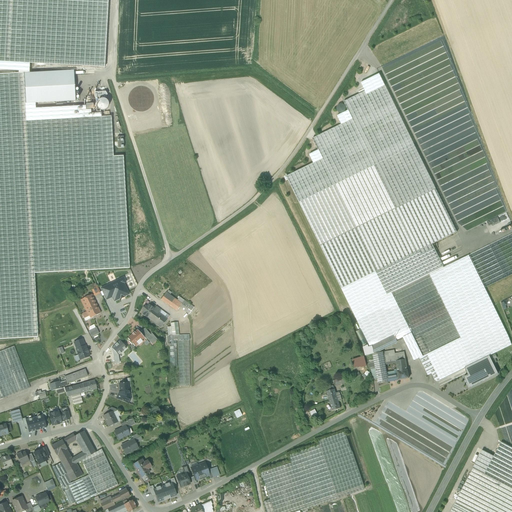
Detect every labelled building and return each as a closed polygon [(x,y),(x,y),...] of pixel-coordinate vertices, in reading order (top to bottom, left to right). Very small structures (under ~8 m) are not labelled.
[(0,0),(0,70),(19,71),(18,73),(24,73),(24,74),(29,73),(29,64),(104,68),(107,0),(0,0)] [(29,73),(24,74),(26,104),(35,103),(75,101),(74,71),(29,73)] [(85,110),(85,106),(35,109),(35,103),(26,104),(24,74),(24,73),(18,73),(0,74),(0,339),(38,338),(34,274),(129,269),(123,156),(113,156),(111,117),(101,117),(101,113),(91,114),(90,110),(85,110)] [(313,164),(286,177),(343,288),(377,271),(431,244),(458,231),(380,74),(361,83),(365,92),(344,102),(347,111),(337,116),(341,125),(313,139),(318,151),(309,155),(313,164)] [(101,99),(100,100),(99,100),(98,101),(97,102),(97,104),(96,105),(97,106),(97,107),(98,109),(99,109),(100,110),(101,111),(102,111),(104,111),(105,110),(106,109),(107,108),(108,107),(108,106),(108,105),(108,103),(108,102),(107,101),(106,100),(105,99),(104,99),(102,99),(101,99)] [(403,110),(412,127),(418,124),(416,122),(415,124),(414,125),(411,120),(417,117),(417,112),(423,116),(427,112),(425,112),(428,108),(429,109),(429,117),(432,113),(436,115),(438,114),(438,110),(435,108),(446,103),(414,104),(415,115),(417,116),(413,118),(409,115),(411,115),(413,112),(411,112),(410,109),(403,110)] [(474,229),(471,231),(476,238),(482,235),(479,231),(481,230),(478,226),(476,228),(477,230),(475,231),(474,229)] [(469,255),(484,288),(511,275),(511,236),(511,235),(469,255)] [(431,244),(377,271),(387,295),(392,293),(393,292),(428,275),(429,274),(430,275),(442,268),(431,244)] [(442,268),(430,275),(441,297),(461,338),(423,356),(423,357),(419,358),(427,374),(431,373),(435,381),(437,382),(465,368),(489,356),(511,345),(508,336),(484,288),(469,255),(442,268)] [(353,312),(387,295),(377,271),(343,288),(353,312)] [(393,292),(392,293),(403,316),(441,297),(430,275),(429,274),(428,275),(393,292)] [(125,282),(123,278),(120,280),(120,282),(117,283),(118,286),(113,288),(112,286),(108,287),(108,288),(112,297),(114,301),(120,298),(121,299),(121,298),(120,297),(122,296),(123,298),(123,297),(128,294),(123,283),(125,282)] [(120,280),(107,286),(108,287),(112,286),(113,288),(118,286),(117,283),(120,282),(120,280)] [(94,287),(92,285),(87,288),(88,290),(91,289),(94,296),(100,293),(97,286),(94,287)] [(108,288),(108,287),(107,286),(101,288),(106,299),(112,297),(108,288)] [(181,304),(166,293),(161,300),(177,311),(179,307),(182,304),(181,304)] [(387,295),(353,312),(370,347),(371,346),(394,335),(396,341),(403,338),(412,333),(403,316),(392,293),(387,295)] [(91,295),(80,300),(86,312),(97,306),(91,295)] [(441,297),(403,316),(412,333),(423,356),(461,338),(441,297)] [(184,301),(181,304),(182,304),(179,307),(185,312),(190,305),(184,301)] [(154,309),(148,305),(146,307),(145,306),(142,310),(143,311),(141,314),(147,318),(154,309)] [(97,306),(86,312),(82,314),(84,318),(88,316),(90,319),(100,313),(97,306)] [(154,309),(147,318),(161,328),(167,319),(158,313),(161,310),(156,306),(154,309)] [(177,322),(170,323),(171,327),(172,336),(179,335),(177,322)] [(89,331),(88,331),(91,337),(99,333),(96,328),(95,328),(89,331)] [(145,328),(140,333),(144,338),(146,339),(151,335),(145,328)] [(137,330),(134,332),(132,334),(127,338),(130,341),(129,342),(131,345),(132,344),(135,346),(137,344),(138,345),(143,342),(142,340),(144,338),(140,333),(137,330)] [(412,333),(403,338),(414,361),(419,358),(423,357),(423,356),(412,333)] [(168,336),(167,336),(167,344),(169,344),(169,345),(169,341),(176,341),(177,341),(189,341),(189,335),(179,335),(172,336),(168,336)] [(394,335),(371,346),(374,354),(397,343),(396,341),(394,335)] [(74,343),(76,349),(85,346),(82,339),(74,343)] [(189,341),(177,341),(179,387),(190,386),(189,341)] [(76,350),(80,360),(89,357),(88,353),(87,350),(85,346),(76,349),(76,350)] [(367,348),(363,349),(365,356),(373,354),(374,354),(371,346),(370,347),(367,348)] [(0,351),(0,398),(29,388),(14,347),(0,351)] [(394,350),(383,352),(385,365),(396,363),(396,361),(395,354),(394,350)] [(376,373),(386,372),(385,365),(383,352),(374,354),(373,354),(374,360),(374,363),(375,369),(376,373)] [(398,353),(395,354),(396,361),(405,360),(404,352),(398,353)] [(363,356),(351,360),(354,369),(366,365),(363,356)] [(498,374),(489,356),(465,368),(468,375),(463,377),(469,388),(498,374)] [(396,361),(396,363),(397,372),(407,370),(405,360),(396,361)] [(407,370),(397,372),(398,375),(399,380),(409,378),(407,370)] [(82,371),(74,374),(77,380),(84,377),(82,371)] [(386,372),(376,373),(377,378),(378,384),(388,382),(387,377),(386,372)] [(74,374),(65,377),(67,382),(67,384),(77,380),(74,374)] [(94,380),(82,384),(78,385),(81,393),(97,389),(94,380)] [(60,382),(50,385),(51,391),(61,388),(61,387),(60,384),(60,382)] [(127,383),(119,384),(120,390),(120,393),(120,394),(118,394),(116,399),(128,403),(130,399),(129,395),(129,391),(127,383)] [(78,385),(65,389),(67,397),(71,396),(80,394),(81,393),(78,385)] [(340,408),(334,389),(327,392),(332,411),(340,408)] [(38,393),(14,401),(16,407),(40,399),(38,393)] [(80,394),(71,396),(74,406),(82,403),(80,394)] [(0,412),(16,407),(14,401),(0,405),(0,412)] [(238,409),(233,412),(236,418),(241,415),(238,409)] [(19,410),(10,412),(13,423),(22,420),(19,410)] [(61,411),(48,414),(51,426),(64,423),(61,411)] [(109,413),(103,416),(109,427),(118,422),(113,413),(112,411),(109,413)] [(6,425),(0,426),(0,436),(9,434),(8,431),(6,425)] [(122,428),(114,432),(118,440),(130,434),(129,434),(125,427),(122,428)] [(96,453),(84,431),(74,436),(74,437),(76,440),(83,452),(86,458),(96,453)] [(345,432),(317,441),(319,445),(288,455),(291,463),(261,473),(270,500),(263,502),(266,511),(297,511),(299,511),(364,489),(345,432)] [(73,435),(65,439),(67,444),(70,442),(71,443),(76,440),(74,437),(74,436),(73,435)] [(134,440),(121,446),(125,454),(140,447),(139,447),(137,448),(133,441),(134,440)] [(62,441),(52,447),(56,455),(57,455),(66,449),(67,449),(64,445),(62,441)] [(511,511),(511,447),(501,442),(493,456),(482,450),(472,468),(473,468),(449,511),(511,511)] [(43,448),(34,452),(38,464),(48,460),(43,448)] [(72,459),(66,449),(57,455),(67,473),(66,474),(70,482),(81,476),(75,464),(72,459)] [(86,458),(82,460),(88,475),(71,483),(68,485),(68,486),(62,488),(63,491),(64,492),(70,505),(76,502),(77,504),(118,485),(101,449),(96,453),(86,458)] [(25,452),(19,455),(18,454),(16,455),(20,464),(24,462),(25,463),(29,461),(27,456),(25,452)] [(83,452),(72,459),(75,464),(76,464),(82,460),(86,458),(83,452)] [(8,455),(5,457),(5,456),(1,458),(1,459),(5,467),(5,468),(12,465),(8,455)] [(147,475),(150,473),(149,470),(152,468),(148,461),(144,463),(142,460),(132,465),(135,470),(135,471),(140,479),(147,475)] [(206,463),(198,466),(202,479),(204,478),(204,477),(209,475),(207,470),(207,468),(206,463)] [(190,474),(187,466),(182,468),(184,474),(186,474),(187,476),(190,474)] [(198,466),(191,468),(194,477),(195,480),(201,478),(201,479),(202,479),(198,466)] [(66,474),(57,479),(62,488),(68,486),(68,485),(71,483),(70,482),(66,474)] [(184,474),(176,477),(180,487),(185,486),(186,486),(188,485),(190,484),(187,476),(186,474),(184,474)] [(147,475),(140,479),(143,485),(151,481),(147,475)] [(150,486),(155,502),(175,496),(173,488),(176,487),(173,478),(150,486)] [(47,491),(55,487),(51,479),(43,483),(47,491)] [(126,489),(119,493),(119,494),(122,499),(123,500),(130,496),(126,489)] [(46,493),(35,498),(39,506),(49,501),(46,493)] [(119,494),(111,498),(112,499),(114,503),(122,499),(119,494)] [(101,504),(112,499),(111,498),(111,496),(99,501),(101,504)] [(21,497),(12,501),(14,506),(14,507),(15,509),(16,509),(17,511),(21,511),(25,510),(27,509),(25,505),(21,497)] [(115,505),(114,503),(112,499),(101,504),(103,510),(115,505)] [(126,504),(124,505),(127,510),(127,511),(129,511),(137,508),(133,500),(126,504)] [(125,501),(112,507),(114,511),(115,511),(118,511),(123,511),(127,510),(124,505),(126,504),(125,501)] [(10,511),(6,503),(0,505),(0,511),(10,511)] [(30,503),(25,505),(27,509),(25,510),(25,511),(31,511),(34,511),(30,503)]
